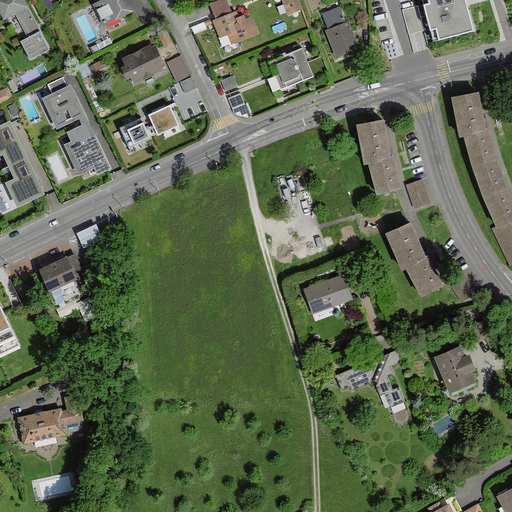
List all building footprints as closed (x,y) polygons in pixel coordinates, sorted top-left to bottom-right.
[(23,0),(0,0),(0,8),(5,18),(16,13),(25,30),(27,29),(31,36),(21,41),(31,60),(50,50),(40,31),(38,32),(34,25),(37,24),(23,0)] [(134,8),(130,0),(107,0),(96,5),(105,23),(134,8)] [(217,20),(233,14),(226,0),(219,0),(210,4),(217,20)] [(302,8),(298,0),(285,0),(291,13),(302,8)] [(420,0),(430,40),(471,31),(464,3),(463,0),(420,0)] [(52,3),(45,6),(48,11),(55,7),(52,3)] [(341,7),(322,15),(337,54),(347,50),(345,45),(354,42),(341,7)] [(221,36),(231,32),(235,42),(257,33),(252,18),(247,20),(246,16),(239,18),(236,12),(233,14),(217,20),(215,21),(221,36)] [(172,43),(166,30),(159,33),(165,46),(172,43)] [(161,70),(150,47),(125,59),(136,82),(161,70)] [(282,73),(307,63),(301,48),(276,58),(282,73)] [(178,80),(193,74),(184,53),(170,59),(178,80)] [(107,66),(104,60),(90,67),(93,73),(107,66)] [(313,77),(307,63),(282,73),(288,87),(313,77)] [(183,79),(188,90),(199,86),(194,75),(183,79)] [(226,92),(238,86),(233,76),(222,81),(226,92)] [(61,79),(68,93),(73,90),(67,77),(61,79)] [(68,93),(61,79),(48,85),(54,97),(58,95),(61,102),(70,98),(68,93)] [(13,80),(8,82),(14,93),(18,91),(13,80)] [(7,88),(0,91),(0,103),(12,97),(7,88)] [(245,104),(241,93),(229,99),(233,109),(245,104)] [(485,129),(478,93),(453,98),(461,136),(465,135),(485,129)] [(72,102),(70,98),(61,102),(58,95),(54,97),(47,100),(56,119),(63,115),(67,122),(83,115),(76,100),(72,102)] [(156,116),(132,128),(140,145),(165,134),(156,116)] [(390,156),(383,120),(358,124),(365,163),(370,162),(370,161),(390,157),(390,156)] [(84,125),(90,139),(95,136),(89,123),(84,125)] [(90,139),(84,125),(71,131),(76,143),(80,141),(83,148),(92,144),(90,139)] [(485,129),(465,135),(473,166),(496,158),(487,128),(485,129)] [(94,148),(92,144),(83,148),(80,141),(76,143),(69,146),(78,165),(85,161),(89,168),(105,160),(98,146),(94,148)] [(392,155),(390,156),(390,157),(370,161),(370,162),(378,193),(401,187),(392,155)] [(33,177),(25,158),(0,169),(0,181),(4,190),(33,177)] [(496,158),(473,166),(485,197),(507,188),(496,158)] [(418,182),(408,185),(416,208),(431,203),(423,180),(418,182)] [(511,200),(507,188),(485,197),(498,227),(508,222),(511,220),(511,200)] [(511,230),(508,222),(498,227),(494,228),(511,264),(511,263),(511,230)] [(426,256),(411,223),(387,233),(403,268),(407,266),(426,256)] [(97,225),(78,234),(84,248),(104,239),(97,225)] [(75,255),(68,258),(74,272),(82,268),(75,255)] [(428,255),(426,256),(407,266),(422,295),(443,284),(428,255)] [(68,258),(42,270),(51,292),(77,280),(74,272),(68,258)] [(476,292),(463,272),(450,281),(462,300),(476,292)] [(344,275),(306,289),(314,312),(334,305),(334,303),(351,296),(344,275)] [(84,294),(77,280),(51,292),(57,306),(84,294)] [(97,316),(89,298),(78,304),(75,299),(57,308),(61,318),(80,309),(86,321),(97,316)] [(0,353),(19,345),(0,303),(0,353)] [(493,315),(472,326),(480,340),(487,337),(494,350),(497,349),(500,356),(511,350),(493,315)] [(98,360),(93,349),(87,352),(93,363),(98,360)] [(460,349),(439,358),(451,388),(473,379),(469,369),(472,368),(468,357),(464,358),(460,349)] [(390,366),(392,366),(403,361),(399,350),(375,359),(376,361),(382,358),(387,360),(390,366)] [(93,363),(87,352),(78,356),(83,367),(93,363)] [(392,407),(406,401),(400,386),(394,389),(389,378),(395,375),(392,366),(390,366),(387,360),(382,358),(376,361),(375,359),(366,363),(367,366),(356,370),(354,368),(337,375),(343,390),(351,387),(353,391),(371,383),(373,380),(378,382),(377,386),(379,392),(386,395),(392,407)] [(62,409),(18,418),(23,445),(68,436),(66,425),(84,422),(79,395),(65,397),(68,411),(63,412),(62,409)] [(511,511),(511,489),(500,496),(508,511),(511,511)]
